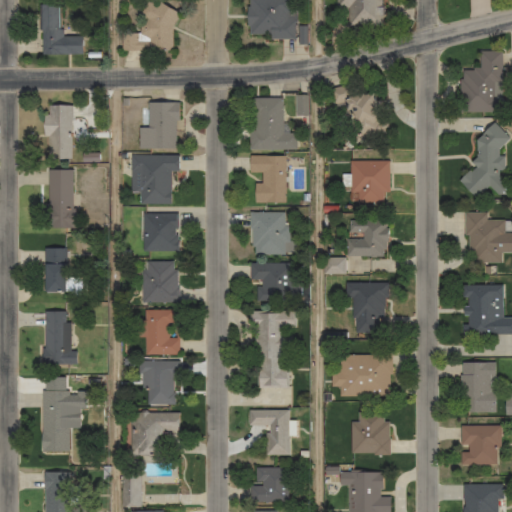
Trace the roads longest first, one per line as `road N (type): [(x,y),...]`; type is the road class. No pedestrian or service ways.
road 1 (residential): [(0,80),(304,68),(511,17)]
road 2 (residential): [(423,511),(426,0)]
road 3 (residential): [(4,0),(5,511)]
road 4 (residential): [(215,511),(216,0)]
